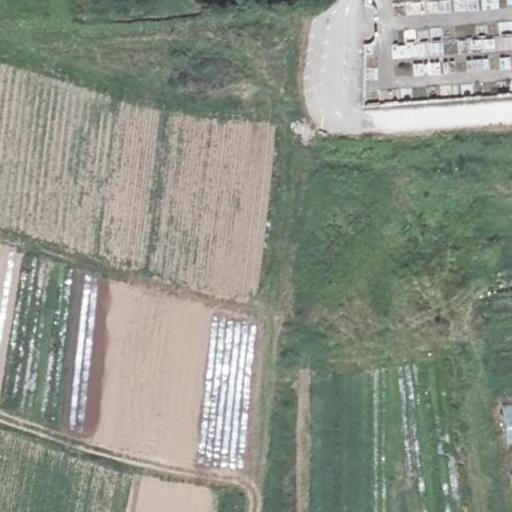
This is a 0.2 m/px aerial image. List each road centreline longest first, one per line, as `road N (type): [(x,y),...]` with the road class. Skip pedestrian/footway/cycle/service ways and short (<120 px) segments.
road 1 (unclassified): [(351,125),(511,112)]
road 2 (residential): [(353,0),(331,89),(340,119),(351,125)]
